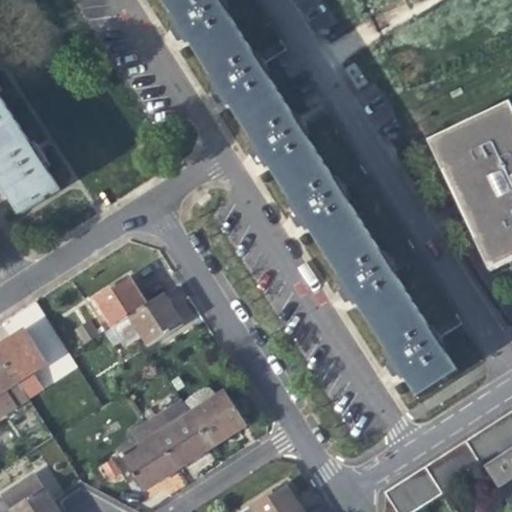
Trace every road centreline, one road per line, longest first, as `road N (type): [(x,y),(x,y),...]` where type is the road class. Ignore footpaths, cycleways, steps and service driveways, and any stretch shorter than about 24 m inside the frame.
road 1 (residential): [(226,156),(406,446)]
road 2 (residential): [(293,426),(151,203)]
road 3 (residential): [(120,0),(226,156)]
road 4 (residential): [(166,511),(293,426)]
road 5 (residential): [(151,203),(27,281)]
road 6 (residential): [(406,446),(511,380)]
